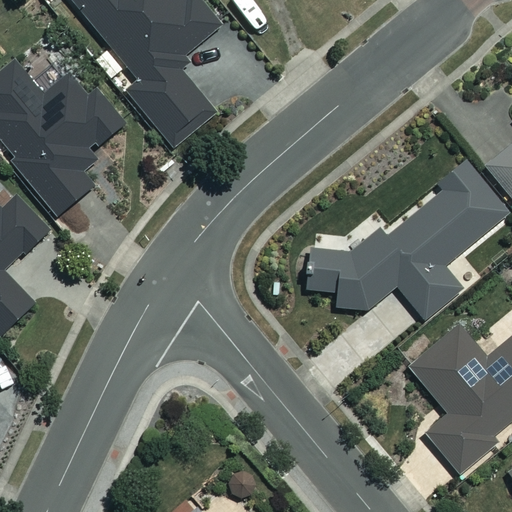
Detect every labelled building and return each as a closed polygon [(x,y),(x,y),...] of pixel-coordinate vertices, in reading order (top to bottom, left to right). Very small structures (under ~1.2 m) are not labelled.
[(71,0),(138,81),(123,94),(168,149),(214,112),(175,64),(222,26),(200,0),(71,0)] [(0,144),(61,213),(95,183),(82,168),(131,124),(94,82),(84,91),(66,71),(43,92),(16,62),(0,76),(0,144)] [(511,142),(483,167),(511,200),(511,142)] [(504,217),(461,164),(432,188),(438,195),(383,240),(376,231),(346,255),(310,250),(304,289),(335,294),(333,308),(363,312),(394,287),(421,320),(459,289),(442,268),(504,217)] [(0,209),(0,208),(0,329),(32,303),(4,269),(49,231),(19,194),(0,209)] [(511,419),(511,336),(486,358),(459,326),(410,368),(448,413),(424,433),(459,474),(495,444),(490,438),(511,419)]
